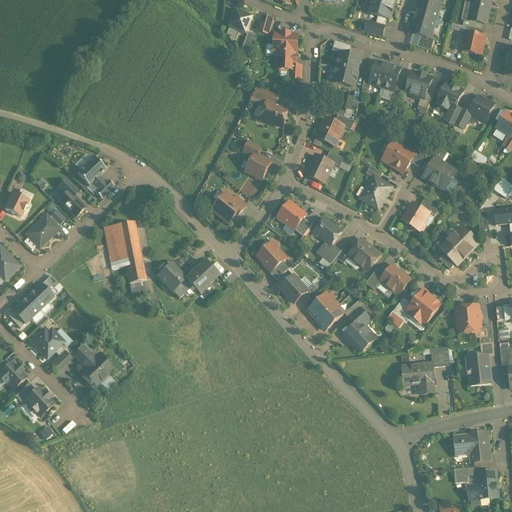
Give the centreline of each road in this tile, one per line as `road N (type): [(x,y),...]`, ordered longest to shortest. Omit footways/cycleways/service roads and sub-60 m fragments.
road 1 (residential): [(398,440),(231,255)]
road 2 (residential): [(317,23),(301,131),(283,183)]
road 3 (residential): [(142,170),(39,270)]
road 4 (residential): [(449,284),(462,294),(502,291),(499,254),(464,279)]
road 5 (residential): [(231,255),(142,170)]
